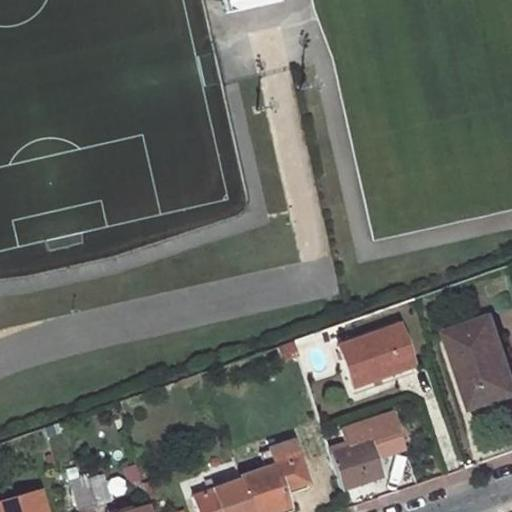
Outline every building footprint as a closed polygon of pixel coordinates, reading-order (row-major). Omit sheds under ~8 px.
[(511,370),(491,312),(446,328),(471,403),(511,388),(511,370)] [(396,320),(336,340),(348,379),(409,359),(396,320)] [(277,340),(282,355),(296,351),(291,335),(277,340)] [(337,424),(344,444),(365,436),(367,441),(398,431),(390,407),(337,424)] [(327,449),(337,483),(377,470),(367,441),(365,436),(344,444),(327,449)] [(282,458),(237,472),(238,475),(249,511),(256,511),(285,503),(280,485),(303,478),(291,441),(278,445),(282,458)] [(125,466),(130,483),(141,479),(136,463),(125,466)] [(92,501),(87,479),(85,470),(67,475),(76,504),(92,501)] [(193,511),(249,511),(238,475),(221,481),(218,470),(209,473),(209,476),(207,480),(201,482),(202,487),(188,492),(193,511)] [(104,497),(98,477),(87,479),(92,501),(99,499),(104,497)] [(280,485),(285,503),(291,500),(287,489),(305,483),(303,478),(280,485)] [(0,496),(0,511),(46,511),(39,484),(0,496)] [(149,511),(150,511),(146,500),(108,511),(149,511)] [(150,511),(149,511),(182,511),(179,503),(150,511)]
